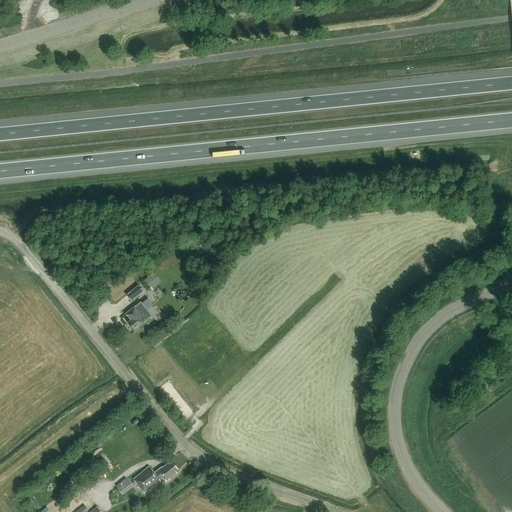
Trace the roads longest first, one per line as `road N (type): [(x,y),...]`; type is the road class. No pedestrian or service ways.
road 1 (unclassified): [(0,83),(511,18)]
road 2 (motorway): [(0,171),(511,120)]
road 3 (motorway): [(511,83),(0,134)]
road 4 (unclassified): [(335,511),(191,448),(0,232)]
road 5 (tertiary): [(441,511),(396,437),(394,395),(403,365),(447,312),(511,279)]
road 6 (tertiary): [(0,45),(148,0)]
